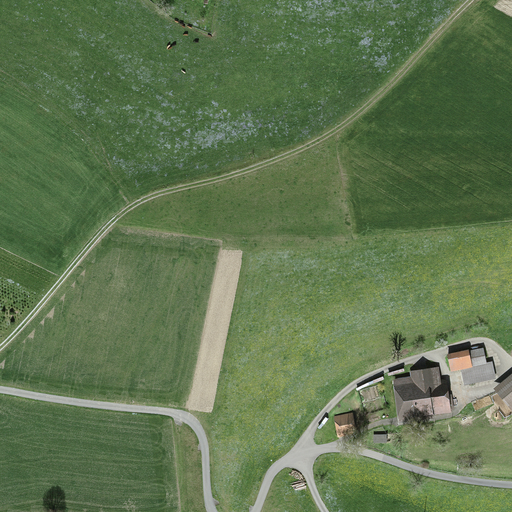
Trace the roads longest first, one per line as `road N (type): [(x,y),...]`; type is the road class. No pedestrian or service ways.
road 1 (track): [(471,0),(382,91),(318,142),(127,210),(0,348)]
road 2 (unclassified): [(255,511),(277,467),(323,448),(511,485)]
road 3 (unclassified): [(0,389),(185,416),(202,437),(212,511)]
